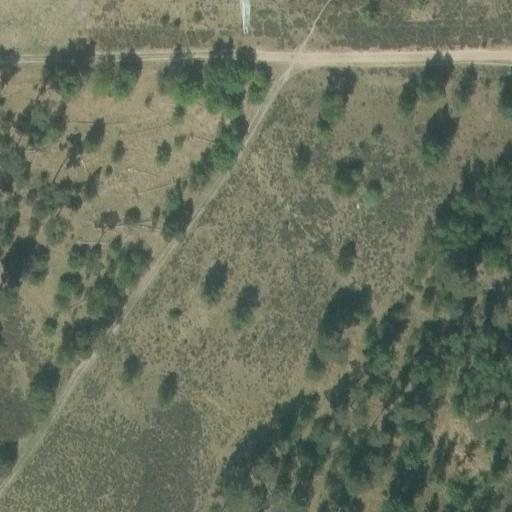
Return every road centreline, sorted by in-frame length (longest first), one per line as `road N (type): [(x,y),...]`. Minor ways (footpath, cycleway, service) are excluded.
road 1 (track): [(0,485),(290,61)]
road 2 (track): [(290,61),(0,59)]
road 3 (track): [(511,57),(290,61)]
